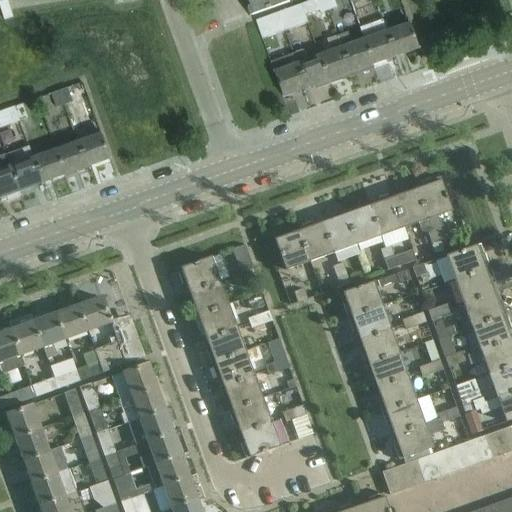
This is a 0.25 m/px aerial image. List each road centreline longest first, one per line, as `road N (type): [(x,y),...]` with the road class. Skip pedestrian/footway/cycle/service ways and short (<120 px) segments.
road 1 (residential): [(320,470),(248,495),(217,470),(123,211)]
road 2 (tertiary): [(231,173),(501,76)]
road 3 (residential): [(231,173),(170,0)]
road 4 (tertiary): [(0,255),(123,211)]
